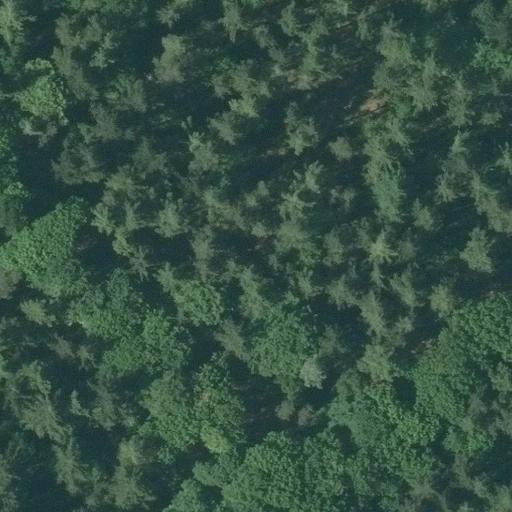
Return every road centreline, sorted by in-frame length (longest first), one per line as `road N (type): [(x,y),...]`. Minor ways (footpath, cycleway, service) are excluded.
road 1 (track): [(0,194),(287,510)]
road 2 (track): [(511,309),(287,510)]
